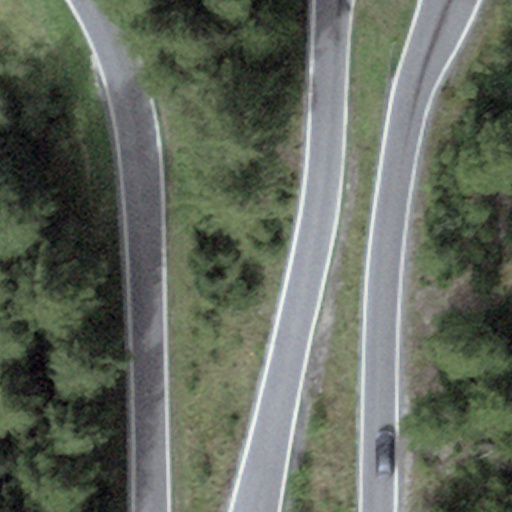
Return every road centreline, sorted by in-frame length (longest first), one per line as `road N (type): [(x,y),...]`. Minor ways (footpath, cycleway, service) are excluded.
road 1 (secondary): [(151,511),(137,120),(124,65),(89,0)]
road 2 (secondary): [(381,511),(390,234),(402,151),(450,0)]
road 3 (secondary): [(335,0),(319,217),(256,511)]
